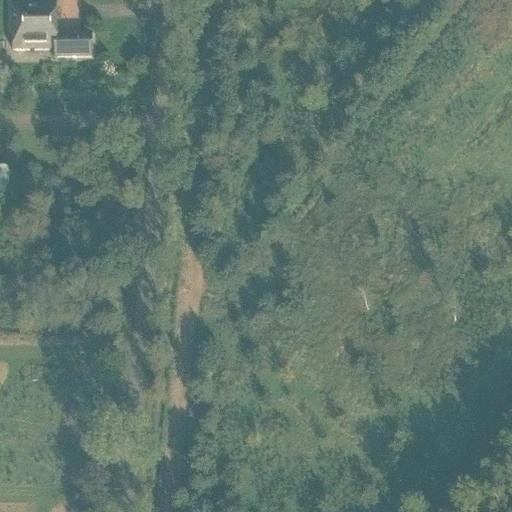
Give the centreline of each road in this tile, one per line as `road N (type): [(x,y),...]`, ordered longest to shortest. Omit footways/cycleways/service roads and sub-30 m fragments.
road 1 (unclassified): [(125,511),(175,0)]
road 2 (track): [(164,113),(0,116)]
